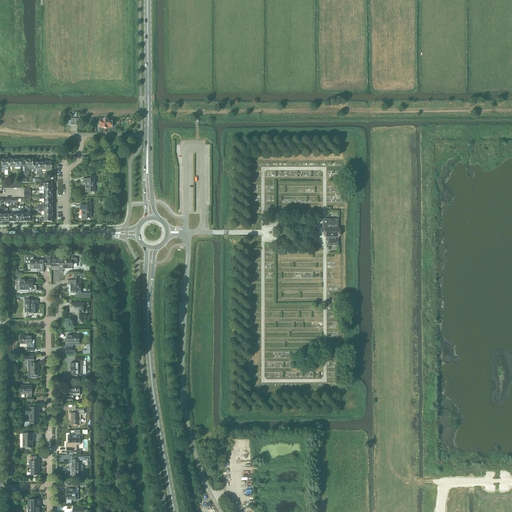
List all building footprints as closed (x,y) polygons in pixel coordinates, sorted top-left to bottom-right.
[(90,192),(95,192),(94,176),(90,176),(90,179),(83,179),(83,183),(85,183),(85,193),(90,192)] [(87,218),(91,218),(91,203),(86,203),(86,205),(79,206),(79,210),(81,210),(81,219),(87,219),(87,218)] [(327,219),(323,219),(323,235),(325,238),(325,241),(326,241),(327,242),(327,246),(338,246),(338,238),(340,235),(340,233),(340,230),(338,228),(338,219),(337,219),(329,219),(328,219),(327,219)] [(43,272),(43,266),(46,266),(46,265),(50,265),(50,256),(46,256),(46,260),(25,260),(25,264),(29,264),(29,270),(39,270),(39,272),(43,272)] [(56,260),(52,260),(52,264),(56,264),(59,264),(59,270),(59,272),(63,272),(63,269),(72,269),(72,264),(76,264),(76,259),(71,259),(71,260),(56,260)] [(74,281),(67,281),(67,284),(70,284),(70,293),(76,293),(81,293),(81,278),(85,278),(85,275),(74,275),(74,281)] [(32,290),(36,290),(36,286),(33,286),(33,280),(20,280),(20,285),(19,285),(19,291),(32,291),(32,290)] [(29,296),(24,296),(24,300),(24,313),(29,313),(29,314),(35,314),(35,304),(38,304),(38,301),(29,301),(29,300),(29,296)] [(82,312),(84,312),(84,304),(70,304),(70,312),(75,312),(76,322),(82,322),(82,312)] [(34,351),(34,348),(31,348),(31,344),(32,344),(32,336),(20,335),(20,344),(29,344),(29,348),(26,348),(26,351),(34,351)] [(67,338),(65,338),(65,347),(65,351),(66,351),(66,354),(65,354),(65,355),(72,355),(72,351),(72,347),(72,346),(74,345),(79,345),(79,344),(79,343),(79,335),(75,335),(75,336),(67,336),(67,335),(67,338)] [(38,378),(38,375),(39,375),(39,363),(33,364),(33,361),(34,361),(34,357),(25,357),(25,361),(27,361),(28,378),(38,378)] [(76,363),(70,363),(70,375),(71,375),(72,377),(78,377),(78,375),(83,375),(83,366),(83,361),(84,361),(84,357),(75,357),(75,361),(76,361),(76,363)] [(27,401),(34,401),(34,397),(32,397),(32,394),(32,385),(20,386),(20,394),(30,394),(30,397),(27,398),(27,401)] [(68,397),(66,397),(66,401),(72,401),(72,397),(72,395),(79,395),(79,394),(79,385),(68,385),(68,394),(68,397)] [(29,424),(39,424),(39,407),(29,407),(29,408),(25,408),(25,413),(29,413),(29,424)] [(80,414),(84,414),(84,407),(75,407),(75,411),(76,411),(76,413),(71,413),(71,425),(79,425),(79,413),(80,413),(80,414)] [(33,439),(34,439),(34,434),(22,434),(22,448),(33,448),(33,439)] [(68,443),(66,443),(66,447),(66,448),(66,451),(66,454),(73,454),(80,454),(80,451),(76,451),(76,445),(79,445),(80,445),(80,444),(80,435),(68,435),(68,443)] [(39,466),(40,466),(40,457),(34,457),(34,462),(30,462),(31,476),(39,476),(39,466)] [(71,460),(71,463),(71,475),(83,475),(83,465),(79,465),(79,463),(79,461),(85,461),(90,461),(90,457),(85,457),(72,457),(72,460),(71,460)] [(77,485),(68,485),(68,494),(66,493),(66,500),(78,500),(78,489),(77,489),(77,485)] [(27,511),(39,511),(40,500),(28,500),(27,511)]
